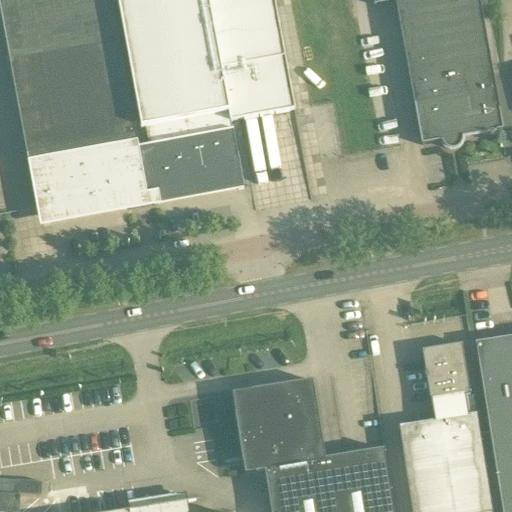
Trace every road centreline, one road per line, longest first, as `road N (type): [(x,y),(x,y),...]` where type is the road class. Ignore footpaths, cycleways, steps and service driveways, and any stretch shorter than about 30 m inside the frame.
road 1 (residential): [(511,198),(0,297)]
road 2 (secondary): [(0,347),(391,271)]
road 3 (secondary): [(511,239),(391,271)]
road 4 (secondary): [(391,271),(511,258)]
